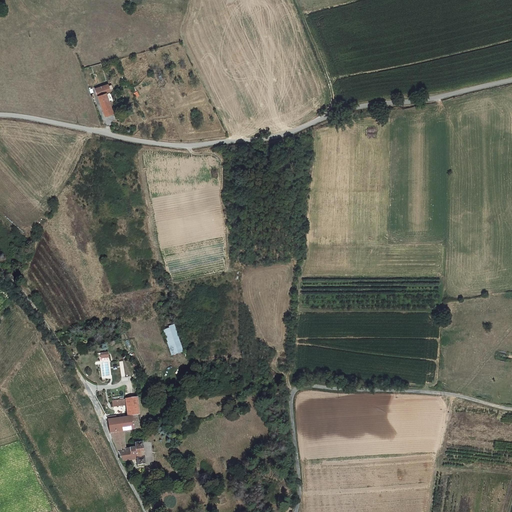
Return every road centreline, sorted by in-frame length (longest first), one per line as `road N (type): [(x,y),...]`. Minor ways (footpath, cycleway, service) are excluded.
road 1 (unclassified): [(0,115),(189,147),(279,135),(361,106),(511,77)]
road 2 (unclassified): [(511,408),(440,392),(300,386),(290,399),(295,511)]
road 3 (unclassified): [(83,382),(143,511)]
road 4 (track): [(0,272),(83,382)]
